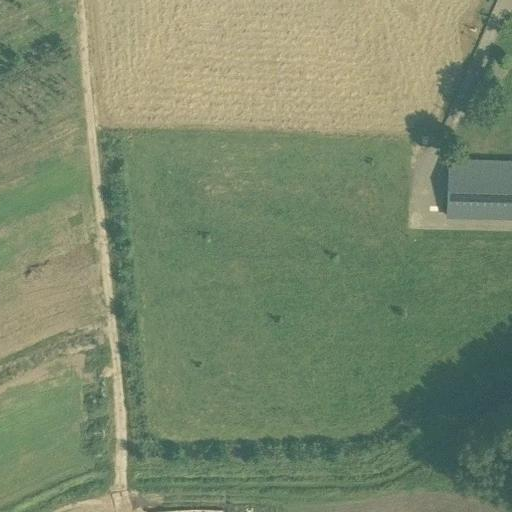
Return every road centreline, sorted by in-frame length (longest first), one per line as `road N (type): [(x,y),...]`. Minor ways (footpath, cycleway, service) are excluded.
road 1 (track): [(77,0),(124,511)]
road 2 (track): [(480,435),(392,496),(67,511)]
